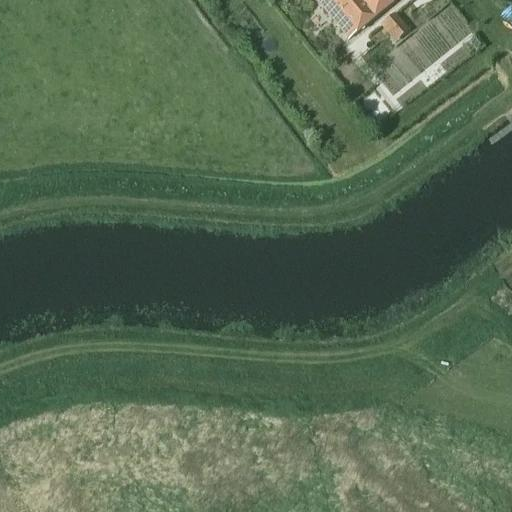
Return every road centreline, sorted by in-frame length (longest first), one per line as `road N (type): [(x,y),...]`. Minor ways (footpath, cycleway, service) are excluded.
road 1 (track): [(0,212),(27,202),(144,199),(291,214),(371,190),(511,95)]
road 2 (track): [(0,377),(99,350),(355,364),(407,345),(474,400),(511,408)]
